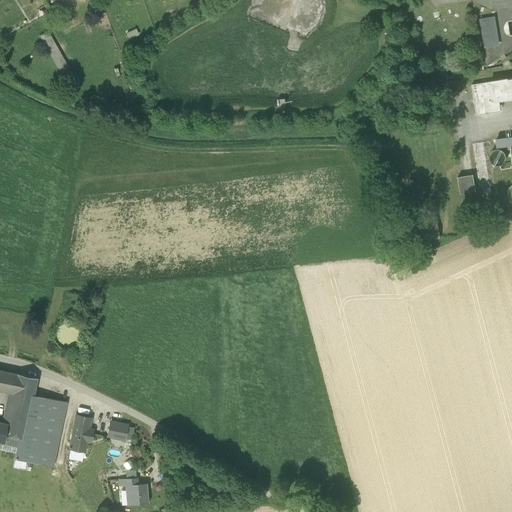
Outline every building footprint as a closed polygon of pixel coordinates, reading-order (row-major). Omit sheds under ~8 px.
[(481,20),(485,46),(497,44),(493,18),(481,20)] [(76,81),(48,32),(39,37),(68,86),(76,81)] [(511,78),(471,85),(476,115),(500,112),(499,100),(511,97),(511,78)] [(460,89),(458,80),(445,82),(446,91),(460,89)] [(509,149),(511,148),(511,146),(511,137),(496,140),(497,146),(508,145),(509,149)] [(473,144),(481,197),(491,195),(491,192),(493,192),(492,186),(490,186),(489,179),(491,179),(491,176),(488,177),(487,169),(490,169),(489,166),(487,167),(486,161),(488,160),(488,157),(485,157),(484,150),(487,150),(487,148),(490,147),(490,142),(473,144)] [(372,148),(376,168),(385,167),(382,147),(372,148)] [(495,165),(498,166),(501,165),(503,164),(505,161),(506,159),(506,156),(505,153),(503,151),(500,150),(497,149),(494,150),(492,151),(490,154),(489,156),(489,159),(490,162),(492,164),(495,165)] [(458,177),(460,194),(476,192),(473,175),(458,177)] [(412,229),(437,225),(435,212),(405,217),(407,229),(412,229)] [(440,238),(437,225),(412,229),(414,242),(440,238)] [(60,347),(66,349),(73,347),(77,343),(79,336),(77,330),(73,325),(66,324),(60,325),(55,330),(53,336),(55,343),(60,347)] [(11,373),(4,371),(0,389),(0,391),(7,393),(11,373)] [(14,459),(53,467),(66,402),(33,395),(37,378),(11,373),(7,393),(12,394),(6,423),(7,423),(3,443),(1,449),(16,452),(14,459)] [(70,449),(84,451),(86,441),(90,441),(93,430),(88,429),(90,418),(77,416),(70,449)] [(107,436),(122,439),(125,426),(110,423),(107,436)] [(136,461),(126,462),(127,469),(137,468),(136,461)] [(130,504),(130,505),(148,503),(147,503),(145,484),(146,484),(146,483),(132,484),(132,478),(118,479),(119,486),(125,486),(126,491),(128,491),(130,504)]
